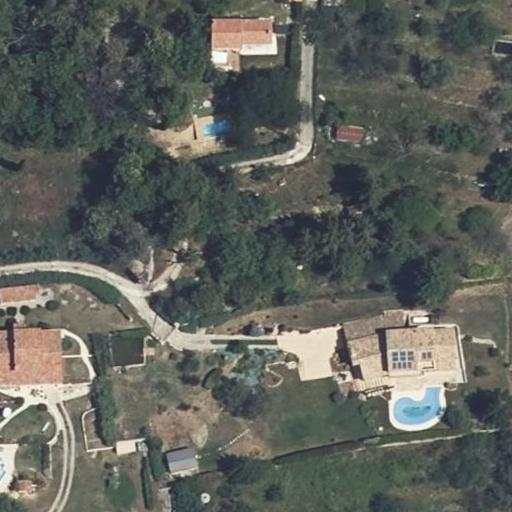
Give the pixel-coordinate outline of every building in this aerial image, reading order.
[(217,45),(217,29),(186,28),(186,57),(217,57),(217,45)] [(243,30),(217,29),(217,45),(242,46),(243,30)] [(321,349),(373,338),(368,321),(317,331),(321,349)] [(374,343),(373,338),(321,349),(325,368),(330,368),(334,384),(358,378),(429,380),(429,344),(374,343)] [(29,340),(2,341),(0,341),(0,377),(15,377),(15,387),(31,387),(29,340)] [(0,387),(15,387),(15,377),(0,377),(0,387)] [(164,452),(169,475),(198,468),(193,446),(164,452)]
